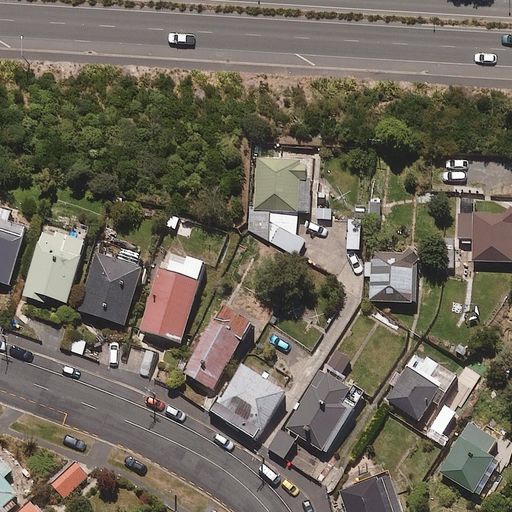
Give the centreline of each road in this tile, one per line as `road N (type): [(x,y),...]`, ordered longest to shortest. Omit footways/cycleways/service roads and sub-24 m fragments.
road 1 (trunk): [(511,50),(0,17)]
road 2 (tertiary): [(0,373),(92,403),(197,454),(267,511)]
